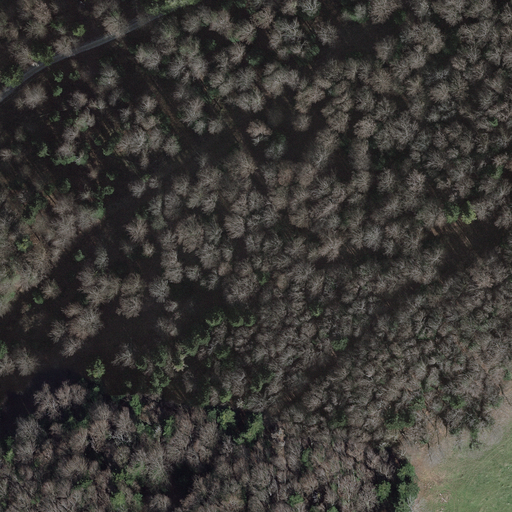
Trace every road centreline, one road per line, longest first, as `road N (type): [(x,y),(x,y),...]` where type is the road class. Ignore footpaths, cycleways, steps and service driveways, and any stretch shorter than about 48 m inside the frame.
road 1 (track): [(0,441),(124,353),(230,294),(343,252),(511,216)]
road 2 (track): [(0,324),(34,275),(89,223),(407,0)]
road 3 (track): [(500,218),(397,296),(281,404),(188,511)]
road 4 (track): [(0,96),(41,64),(184,0)]
